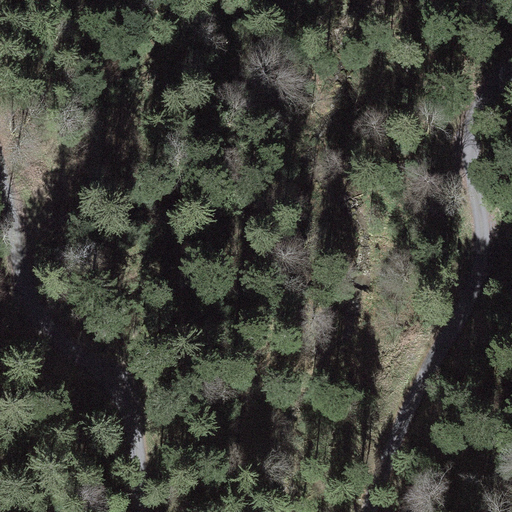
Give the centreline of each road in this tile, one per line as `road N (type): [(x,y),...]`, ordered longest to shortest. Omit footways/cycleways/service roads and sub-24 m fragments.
road 1 (unclassified): [(370,511),(396,437),(478,275),(470,142),(475,111),(511,64)]
road 2 (unclassified): [(0,172),(30,313),(112,383),(128,408),(141,511)]
